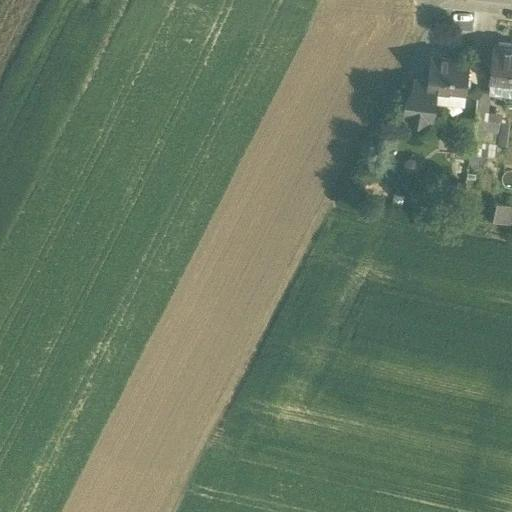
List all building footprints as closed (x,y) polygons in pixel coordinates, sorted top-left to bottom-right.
[(511,47),(494,46),(490,80),(491,80),(511,82),(511,47)] [(469,58),(430,54),(427,79),(426,88),(434,89),(465,92),(469,58)] [(427,79),(415,78),(413,96),(406,95),(404,115),(431,118),(432,113),(434,89),(426,88),(427,79)] [(511,82),(491,80),(489,91),(489,92),(490,92),(511,94),(511,82)] [(465,92),(434,89),(432,113),(460,116),(463,116),(465,92)] [(474,117),(501,120),(502,111),(489,110),(490,92),(489,92),(489,91),(477,89),(474,117)] [(463,116),(460,116),(457,138),(471,140),(474,117),(463,116)] [(487,119),(474,117),(471,140),(484,141),(487,119)] [(501,120),(487,119),(484,141),(493,142),(498,143),(501,120)] [(471,140),(457,138),(456,150),(470,151),(471,140)] [(484,141),(471,140),(470,151),(470,152),(485,153),(492,154),(493,142),(484,141)] [(485,153),(470,152),(468,162),(484,164),(485,153)] [(500,207),(490,204),(487,217),(508,222),(511,204),(501,202),(500,207)]
